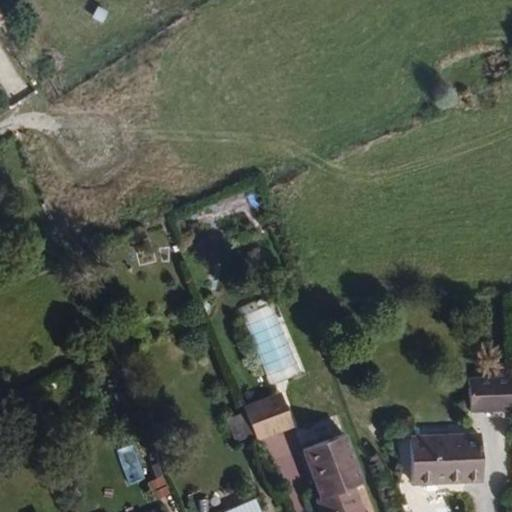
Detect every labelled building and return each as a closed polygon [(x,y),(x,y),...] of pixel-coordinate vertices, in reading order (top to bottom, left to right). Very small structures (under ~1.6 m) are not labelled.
[(290,368),(273,301),(242,309),(260,376),(290,368)] [(511,376),(511,362),(497,363),(497,377),(511,376)] [(511,409),(511,376),(497,377),(469,378),(471,411),(511,409)] [(292,429),(277,395),(242,409),(257,444),(292,429)] [(344,435),(298,453),(320,503),(316,505),(318,511),(364,511),(356,490),(365,486),(344,435)] [(486,435),(415,438),(416,481),(487,479),(486,435)]
